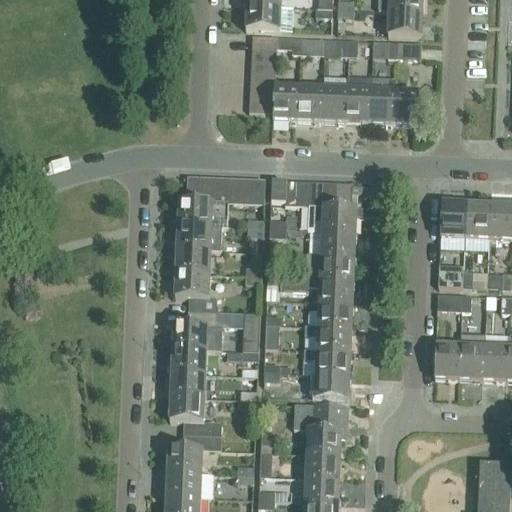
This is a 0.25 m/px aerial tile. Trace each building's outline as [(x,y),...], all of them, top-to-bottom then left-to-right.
[(281,13),(281,12),(281,0),(247,0),(247,12),(281,13)] [(332,13),(332,0),(319,0),(319,13),(332,13)] [(423,19),(424,0),(379,0),(379,16),(389,16),(389,18),(423,19)] [(354,14),(355,6),(338,5),(338,14),(354,14)] [(292,37),(293,14),(293,13),(281,12),(281,13),(247,12),(246,35),(292,37)] [(332,13),(319,13),(316,13),(316,22),(332,22),(332,13)] [(354,23),(354,14),(338,14),(338,23),(354,23)] [(422,43),(423,19),(389,18),(388,42),(422,43)] [(277,54),(278,43),(253,42),(253,54),(277,55),(277,54)] [(301,59),(302,44),(278,43),(277,54),(292,54),(292,59),(301,59)] [(325,60),(326,45),(302,44),(301,59),(325,60)] [(349,61),(350,45),(341,45),(340,61),(349,61)] [(357,61),(358,46),(350,45),(349,61),(357,61)] [(398,63),(398,47),(389,47),(388,63),(398,63)] [(421,64),(421,49),(398,47),(398,63),(421,64)] [(277,68),(277,55),(253,54),(252,67),(277,68)] [(276,81),(277,68),(252,67),(251,80),(276,81)] [(275,93),(276,81),(251,80),(251,92),(275,94),(275,93)] [(371,129),(373,84),(349,83),(348,96),(346,128),(371,129)] [(395,130),(396,98),(397,85),(373,84),(371,129),(395,130)] [(275,106),(275,94),(251,92),(250,105),(275,106)] [(298,126),(300,94),(275,93),(275,94),(275,106),(274,119),(274,125),(298,126)] [(322,127),(324,95),(300,94),(298,126),(322,127)] [(346,128),(348,96),(324,95),(322,127),(346,128)] [(419,131),(420,99),(396,98),(395,130),(419,131)] [(274,119),(275,106),(250,105),(249,118),(274,119)] [(203,205),(204,183),(188,182),(187,205),(203,205)] [(219,206),(220,183),(204,183),(203,205),(219,206)] [(234,209),(235,184),(220,183),(219,206),(229,207),(229,209),(234,209)] [(250,210),(251,185),(235,184),(234,209),(250,210)] [(265,210),(267,185),(251,185),(250,210),(265,210)] [(286,207),(287,186),(273,186),(272,207),(286,207)] [(298,211),(300,187),(287,186),(286,207),(285,210),(298,211)] [(311,210),(313,187),(300,187),(298,211),(309,211),(309,210),(311,210)] [(324,211),(326,188),(313,187),(311,210),(324,211)] [(337,211),(339,188),(326,188),(324,211),(337,211)] [(351,198),(352,189),(339,188),(337,211),(350,212),(351,198)] [(352,189),(351,198),(375,199),(375,190),(352,189)] [(228,233),(229,209),(229,207),(219,206),(203,205),(187,205),(180,204),(179,229),(212,231),(212,233),(222,233),(228,233)] [(466,242),(467,209),(443,208),(442,241),(466,242)] [(490,243),(491,210),(467,209),(466,242),(490,243)] [(324,211),(311,210),(309,210),(309,211),(308,234),(358,236),(359,212),(350,212),(337,211),(324,211)] [(511,244),(511,210),(491,210),(490,243),(511,244)] [(264,225),(249,224),(248,233),(264,234),(264,225)] [(287,226),(271,225),(270,225),(270,234),(286,235),(287,226)] [(221,255),(222,233),(212,233),(212,231),(179,229),(178,253),(212,255),(221,255)] [(264,243),(264,234),(248,233),(248,242),(264,243)] [(286,243),(286,235),(270,234),(270,243),(286,243)] [(357,260),(358,236),(308,234),(308,236),(310,236),(309,258),(357,260)] [(211,280),(212,255),(178,253),(177,278),(211,280)] [(355,285),(357,260),(309,258),(309,259),(307,259),(306,269),(306,282),(355,285)] [(463,293),(464,277),(464,272),(440,271),(439,292),(463,293)] [(263,273),(262,273),(246,272),(246,281),(262,282),(263,273)] [(269,273),(268,282),(284,283),(285,274),(269,273)] [(473,277),(464,277),(463,293),(472,293),(473,277)] [(210,303),(211,280),(177,278),(176,302),(190,302),(189,315),(217,317),(218,303),(210,303)] [(511,295),(511,279),(488,278),(487,295),(511,295)] [(262,290),(262,282),(246,281),(246,290),(262,290)] [(354,308),(355,285),(306,282),(306,283),(284,283),(268,282),(268,291),(280,291),(280,297),(308,299),(308,293),(320,294),(319,307),(354,308)] [(462,316),(463,301),(439,299),(438,315),(462,316)] [(471,317),(472,301),(463,301),(462,316),(471,317)] [(510,319),(511,302),(502,302),(501,318),(510,319)] [(309,315),(308,331),(318,332),(318,331),(353,333),(354,308),(319,307),(319,316),(309,315)] [(215,356),(217,317),(189,315),(189,329),(174,328),(173,353),(207,354),(207,356),(215,356)] [(260,348),(260,320),(244,319),(243,357),(259,357),(260,348)] [(283,322),(267,321),(266,330),(282,330),(283,322)] [(266,330),(265,354),(279,354),(280,330),(266,330)] [(305,331),(305,340),(305,355),(317,355),(352,357),(353,333),(318,331),(318,332),(308,331),(305,331)] [(484,352),(485,352),(486,340),(461,339),(460,351),(461,351),(460,385),(483,386),(484,352)] [(461,351),(460,351),(437,350),(435,384),(460,385),(461,351)] [(507,387),(508,353),(485,352),(484,352),(483,386),(507,387)] [(206,379),(207,356),(207,354),(173,353),(172,377),(206,379)] [(351,381),(352,357),(317,355),(305,355),(304,365),(317,365),(316,380),(351,381)] [(259,366),(259,357),(243,357),(243,365),(259,366)] [(281,370),(265,369),(265,378),(280,378),(281,370)] [(205,403),(206,379),(172,377),(171,402),(205,403)] [(280,387),(280,378),(265,378),(264,386),(280,387)] [(350,405),(351,381),(316,380),(315,404),(350,405)] [(258,396),(257,396),(241,396),(241,404),(257,405),(258,396)] [(204,426),(205,403),(171,402),(170,426),(184,426),(183,440),(222,441),(223,427),(204,426)] [(257,414),(257,405),(241,404),(241,413),(257,414)] [(349,424),(350,411),(295,409),(294,435),(308,436),(308,422),(349,424)] [(275,411),(266,411),(266,420),(275,420),(275,411)] [(341,460),(342,436),(349,437),(349,424),(308,422),(308,436),(307,458),(341,460)] [(221,456),(222,441),(183,440),(183,453),(169,452),(168,476),(202,478),(203,455),(221,456)] [(277,458),(278,449),(261,448),(261,457),(272,457),(277,458)] [(271,482),(272,457),(261,457),(260,481),(271,482)] [(340,484),(341,460),(307,458),(306,482),(340,484)] [(509,511),(510,502),(511,469),(479,468),(476,511),(509,511)] [(254,472),(238,471),(238,480),(254,481),(254,472)] [(168,476),(167,501),(201,502),(212,503),(213,478),(202,478),(168,476)] [(254,489),(254,481),(238,480),(238,489),(254,489)] [(339,508),(340,484),(306,482),(305,506),(339,508)] [(276,497),(260,496),(259,496),(259,505),(275,506),(276,497)] [(200,511),(201,502),(167,501),(166,511),(200,511)]
